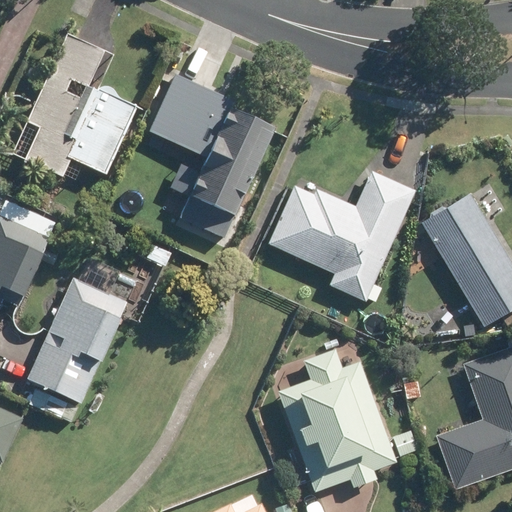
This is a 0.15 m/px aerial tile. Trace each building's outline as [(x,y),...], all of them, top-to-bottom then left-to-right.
[(100,50),(63,32),(29,107),(42,113),(20,159),(57,176),(58,175),(66,157),(95,171),(99,173),(130,105),(92,87),(85,84),(100,50)] [(188,200),(179,220),(224,241),(276,128),(231,107),(235,98),(177,72),(150,131),(208,157),(200,175),(179,166),(168,191),(188,200)] [(331,274),(326,286),(362,302),(412,189),(370,171),(352,212),(311,194),(291,185),(265,244),(331,274)] [(511,309),(511,263),(469,193),(420,223),(483,327),(511,309)] [(0,212),(0,306),(3,300),(17,307),(51,236),(0,212)] [(151,245),(146,257),(154,261),(164,266),(170,253),(151,245)] [(139,254),(133,266),(148,273),(154,261),(146,257),(139,254)] [(71,278),(26,379),(80,403),(125,302),(71,278)] [(511,345),(462,363),(481,420),(434,436),(453,490),(511,468),(511,345)] [(388,438),(359,361),(342,368),(335,348),(303,360),(310,378),(276,391),(314,493),(349,480),(352,487),(376,478),(373,470),(396,462),(394,458),(415,450),(407,431),(388,438)] [(417,381),(403,384),(405,399),(420,397),(417,381)] [(0,408),(0,462),(1,463),(22,418),(0,408)] [(274,507),(275,511),(289,511),(285,502),(274,507)]
